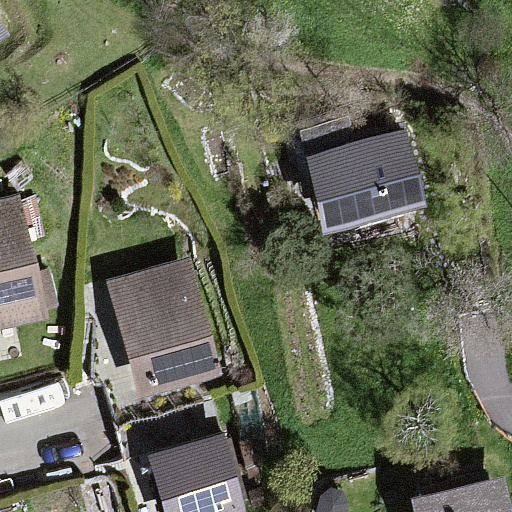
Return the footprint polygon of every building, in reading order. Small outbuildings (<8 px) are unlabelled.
[(400,126),(298,145),(312,221),(414,201),(400,126)] [(14,197),(0,200),(0,319),(41,309),(14,197)] [(210,368),(182,260),(106,280),(134,387),(210,368)] [(217,427),(141,449),(159,511),(229,511),(241,509),(217,427)] [(499,511),(492,476),(404,495),(407,511),(499,511)]
